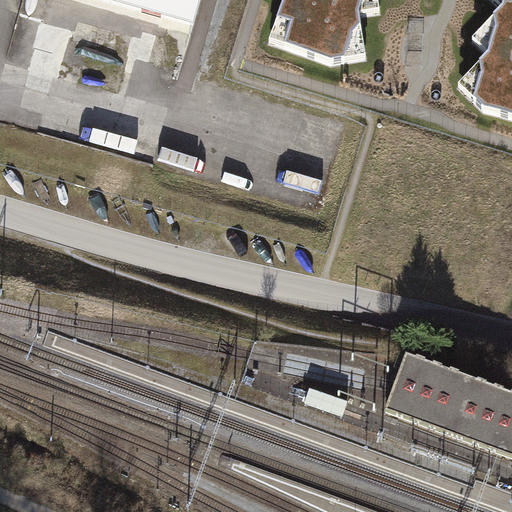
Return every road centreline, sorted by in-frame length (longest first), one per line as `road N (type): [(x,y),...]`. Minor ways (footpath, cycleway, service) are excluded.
road 1 (residential): [(511,338),(325,302),(0,210)]
road 2 (unknown): [(217,0),(185,112),(170,121),(100,119),(0,89)]
